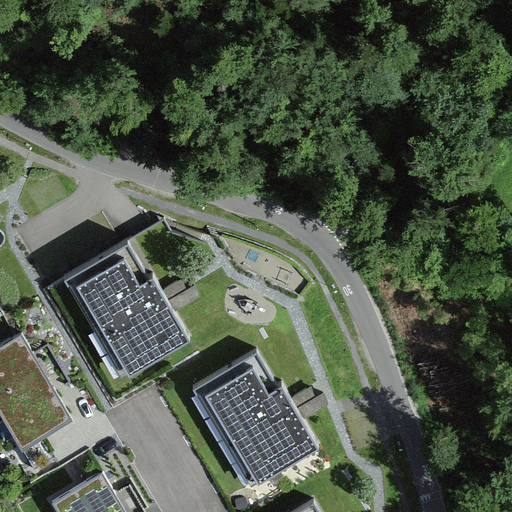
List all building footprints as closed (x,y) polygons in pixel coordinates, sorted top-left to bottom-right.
[(99,110),(78,102),(72,117),(92,126),(99,110)] [(132,236),(75,271),(132,365),(189,331),(132,236)] [(26,319),(0,335),(0,404),(26,448),(83,414),(26,319)] [(260,340),(203,374),(260,468),(317,434),(260,340)] [(142,511),(110,459),(53,493),(64,511),(142,511)] [(330,511),(318,492),(285,511),(330,511)]
